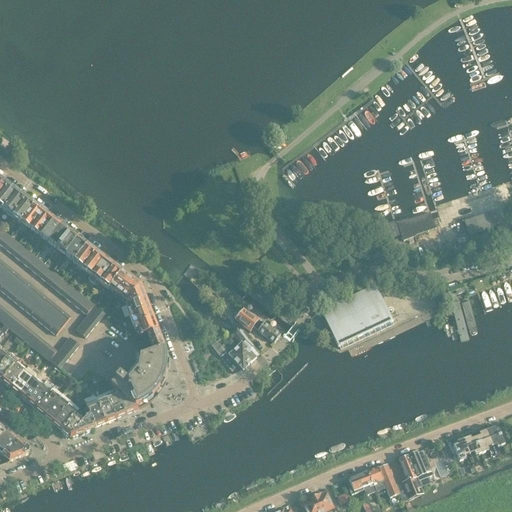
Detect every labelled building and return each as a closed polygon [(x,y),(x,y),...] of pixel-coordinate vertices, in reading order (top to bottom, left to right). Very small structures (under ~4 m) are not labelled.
[(16,192),(8,185),(0,195),(0,209),(2,211),(16,192)] [(25,198),(16,192),(2,211),(10,218),(25,198)] [(34,205),(25,198),(10,218),(19,225),(20,223),(34,205)] [(43,212),(34,205),(20,223),(30,230),(43,212)] [(52,219),(43,212),(30,230),(38,236),(52,219)] [(435,230),(430,215),(397,225),(402,241),(435,230)] [(495,228),(491,215),(464,223),(469,237),(495,228)] [(60,225),(52,219),(38,236),(47,243),(60,225)] [(69,232),(60,225),(47,243),(56,250),(69,232)] [(78,238),(69,232),(56,250),(64,256),(78,238)] [(3,234),(0,237),(0,246),(4,250),(12,240),(3,234)] [(87,245),(78,238),(64,256),(73,263),(87,245)] [(12,240),(4,250),(12,256),(20,247),(12,240)] [(91,249),(87,245),(73,263),(72,264),(81,271),(95,253),(91,251),(91,249)] [(20,247),(12,256),(21,263),(28,254),(20,247)] [(90,278),(104,260),(100,257),(100,255),(97,253),(96,254),(95,253),(81,271),(90,278)] [(36,260),(28,254),(21,263),(29,270),(36,260)] [(45,267),(36,260),(29,270),(37,277),(45,267)] [(99,284),(112,267),(109,264),(109,262),(106,260),(104,261),(104,260),(90,278),(88,281),(97,287),(99,284)] [(8,268),(2,263),(0,265),(0,276),(1,277),(8,268)] [(45,267),(37,277),(45,283),(53,274),(45,267)] [(108,290),(121,273),(118,271),(118,269),(115,267),(113,267),(112,267),(99,284),(108,291),(108,290)] [(14,273),(8,268),(1,277),(7,283),(14,273)] [(121,273),(108,290),(118,297),(131,279),(122,272),(121,273)] [(21,279),(14,273),(7,283),(13,288),(21,279)] [(53,274),(45,283),(54,290),(61,281),(53,274)] [(27,284),(21,279),(13,288),(19,293),(27,284)] [(139,285),(131,279),(118,297),(126,303),(139,285)] [(61,281),(54,290),(62,297),(69,287),(61,281)] [(7,283),(0,291),(6,297),(13,288),(7,283)] [(33,289),(27,284),(19,293),(26,298),(33,289)] [(145,299),(141,286),(139,285),(126,303),(127,306),(145,299)] [(375,286),(321,312),(338,349),(393,323),(375,286)] [(69,287),(62,297),(70,303),(78,294),(69,287)] [(13,288),(6,297),(12,302),(19,293),(13,288)] [(39,294),(33,289),(26,298),(32,303),(39,294)] [(19,293),(12,302),(18,307),(26,298),(19,293)] [(263,293),(259,298),(266,302),(269,297),(263,293)] [(46,299),(39,294),(32,303),(38,308),(46,299)] [(78,294),(70,303),(78,310),(86,301),(78,294)] [(26,298),(18,307),(25,312),(32,303),(26,298)] [(52,304),(46,299),(38,308),(45,313),(52,304)] [(145,299),(127,306),(125,307),(129,317),(149,309),(145,299)] [(86,301),(78,310),(86,317),(94,308),(86,301)] [(32,303),(25,312),(31,317),(38,308),(32,303)] [(58,309),(52,304),(45,313),(51,318),(58,309)] [(460,305),(452,307),(461,344),(469,342),(460,305)] [(38,308),(31,317),(37,322),(45,313),(38,308)] [(104,316),(95,308),(90,314),(100,322),(104,316)] [(64,314),(58,309),(51,318),(57,323),(64,314)] [(149,309),(129,317),(133,327),(153,320),(149,309)] [(244,310),(235,322),(250,333),(253,329),(258,332),(257,333),(274,345),(280,336),(264,324),(263,325),(259,321),(244,310)] [(16,320),(7,313),(0,322),(5,327),(8,329),(16,320)] [(45,313),(37,322),(44,327),(51,318),(45,313)] [(71,319),(64,314),(57,323),(63,328),(71,319)] [(100,322),(90,314),(85,320),(95,328),(100,322)] [(51,318),(44,327),(50,332),(57,323),(51,318)] [(24,327),(16,320),(8,329),(16,336),(24,327)] [(95,328),(85,320),(80,326),(90,334),(95,328)] [(153,320),(133,327),(135,332),(138,331),(140,336),(146,334),(157,330),(153,320)] [(57,323),(50,332),(56,338),(63,328),(57,323)] [(90,334),(80,326),(76,332),(85,340),(90,334)] [(0,337),(4,333),(5,334),(8,329),(5,327),(2,332),(0,333),(0,337)] [(32,333),(24,327),(16,336),(18,337),(22,341),(24,343),(32,333)] [(157,330),(146,334),(154,354),(165,350),(157,330)] [(238,332),(232,338),(240,345),(242,344),(245,342),(239,334),(238,332)] [(240,332),(239,334),(245,342),(247,344),(249,342),(251,339),(243,333),(242,334),(240,332)] [(40,340),(32,333),(24,343),(33,349),(40,340)] [(18,337),(14,342),(18,346),(22,341),(18,337)] [(70,339),(65,345),(74,353),(79,347),(70,339)] [(49,347),(40,340),(33,349),(41,356),(49,347)] [(245,342),(242,344),(240,345),(228,356),(243,372),(259,356),(247,344),(245,342)] [(222,357),(228,351),(223,345),(221,347),(217,343),(213,346),(217,351),(222,357)] [(74,353),(65,345),(60,352),(69,359),(74,353)] [(57,353),(49,347),(41,356),(49,363),(57,353)] [(165,375),(166,372),(166,370),(167,367),(167,365),(167,363),(167,361),(166,358),(166,356),(166,353),(165,350),(154,354),(154,355),(137,361),(135,371),(134,373),(132,376),(133,377),(133,378),(130,381),(128,384),(119,377),(111,387),(123,397),(138,411),(141,410),(144,408),(147,407),(149,406),(151,404),(152,404),(149,401),(150,400),(152,398),(153,397),(155,396),(156,394),(158,392),(159,390),(160,389),(161,386),(162,384),(163,382),(164,381),(164,379),(165,376),(165,375)] [(0,351),(0,368),(8,358),(0,351)] [(69,359),(60,352),(55,358),(64,365),(69,359)] [(8,358),(0,368),(0,382),(2,384),(17,365),(8,358)] [(64,365),(55,358),(50,364),(59,371),(64,365)] [(17,365),(2,384),(10,390),(25,372),(17,365)] [(25,372),(10,390),(19,398),(34,379),(25,372)] [(34,379),(19,398),(28,405),(43,386),(34,379)] [(43,386),(28,405),(36,411),(51,393),(43,386)] [(51,393),(36,411),(44,418),(60,399),(52,392),(51,393)] [(116,393),(106,397),(115,421),(126,417),(118,398),(116,393)] [(106,397),(95,401),(105,425),(115,421),(106,397)] [(123,397),(122,398),(121,398),(118,398),(126,417),(138,411),(123,397)] [(60,399),(44,418),(53,425),(69,406),(60,399)] [(85,406),(90,416),(95,429),(105,425),(95,401),(85,406)] [(69,406),(53,425),(61,432),(77,412),(69,406)] [(77,412),(61,432),(70,439),(78,436),(75,433),(86,420),(85,420),(77,412)] [(75,433),(78,436),(95,429),(90,416),(87,417),(85,420),(86,420),(75,433)] [(493,429),(486,431),(493,449),(497,448),(497,449),(504,446),(498,430),(494,431),(493,429)] [(480,437),(476,438),(482,455),(489,452),(488,451),(493,449),(486,431),(479,434),(480,437)] [(6,433),(0,440),(0,456),(1,458),(16,440),(6,433)] [(470,438),(463,440),(470,458),(474,456),(475,458),(482,455),(476,438),(471,440),(470,438)] [(29,451),(16,440),(1,458),(9,463),(29,455),(29,451)] [(453,447),(459,464),(466,461),(466,459),(470,458),(463,440),(456,443),(457,445),(453,447)] [(434,478),(424,453),(418,455),(417,454),(408,457),(419,483),(434,478)] [(419,483),(408,457),(399,461),(408,484),(404,485),(409,500),(423,494),(419,483)] [(387,466),(369,473),(375,487),(383,483),(390,499),(399,496),(387,466)] [(377,494),(375,487),(369,473),(358,477),(363,491),(366,498),(377,494)] [(363,491),(358,477),(348,481),(351,488),(349,489),(351,497),(361,493),(360,492),(363,491)] [(327,495),(321,498),(319,495),(314,498),(319,511),(328,511),(333,510),(327,495)] [(346,495),(337,499),(340,506),(349,502),(346,495)] [(319,511),(314,498),(309,500),(308,501),(309,503),(303,506),(305,511),(319,511)]
